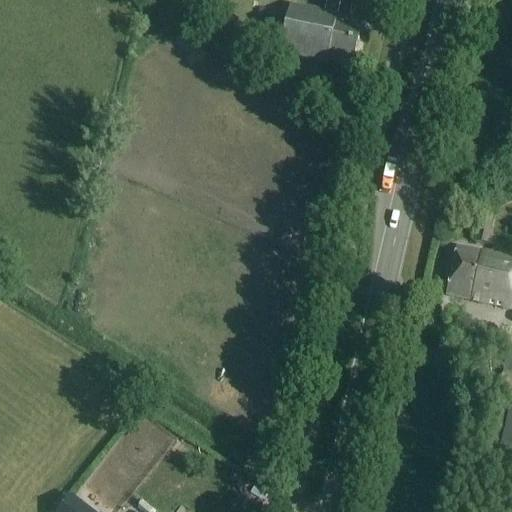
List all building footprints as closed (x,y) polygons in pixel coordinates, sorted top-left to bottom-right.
[(280,54),(326,64),(327,57),(353,62),(360,30),(335,25),(340,0),(326,0),(324,14),(290,7),(280,54)] [(201,38),(236,65),(248,50),(212,23),(201,38)] [(482,218),(478,232),(489,234),(492,220),(482,218)] [(447,296),(508,310),(511,291),(511,261),(458,249),(447,296)] [(501,379),(511,381),(511,355),(507,355),(501,379)]
